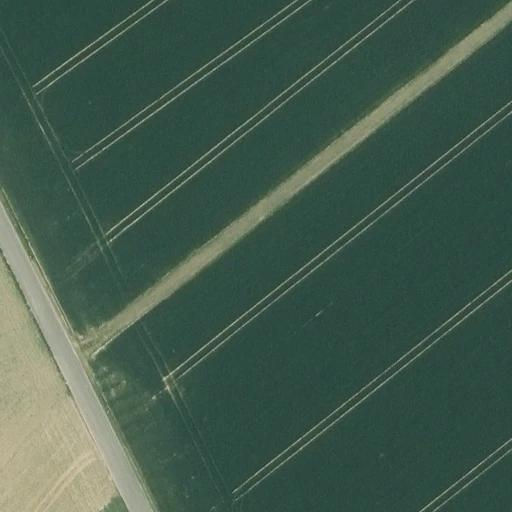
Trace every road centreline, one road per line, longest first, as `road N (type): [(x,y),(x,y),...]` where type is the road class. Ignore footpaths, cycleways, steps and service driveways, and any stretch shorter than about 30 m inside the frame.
road 1 (track): [(511,10),(68,363)]
road 2 (tertiary): [(0,231),(138,511)]
